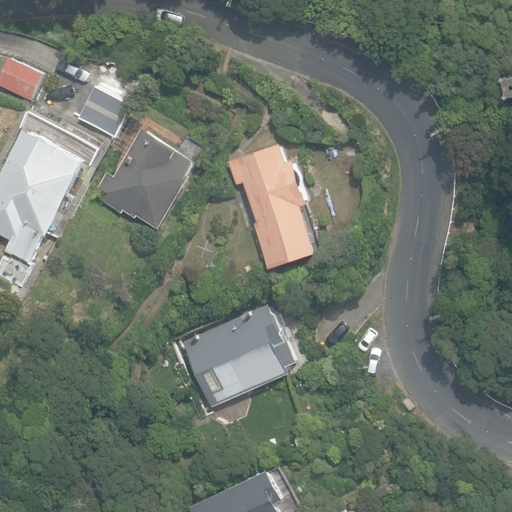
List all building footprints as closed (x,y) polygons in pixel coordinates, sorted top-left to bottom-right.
[(0,81),(34,99),(48,72),(13,55),(0,81)] [(117,137),(118,138),(136,105),(98,84),(81,117),(117,137)] [(88,154),(31,125),(0,185),(0,231),(14,239),(0,266),(0,271),(22,283),(88,154)] [(139,215),(161,228),(193,174),(192,174),(200,162),(198,160),(198,159),(183,150),(184,149),(146,126),(145,126),(116,175),(108,170),(98,186),(105,191),(102,196),(105,198),(103,201),(122,212),(124,210),(137,218),(139,215)] [(273,266),(274,267),(324,250),(307,203),(315,201),(299,157),(292,160),(285,140),(233,159),(241,183),(244,183),(273,266)] [(186,339),(214,405),(216,404),(296,370),(293,363),(303,359),(291,329),(289,330),(276,300),(186,339)] [(192,505),(195,511),(287,511),(282,501),(290,497),(275,466),(192,505)]
